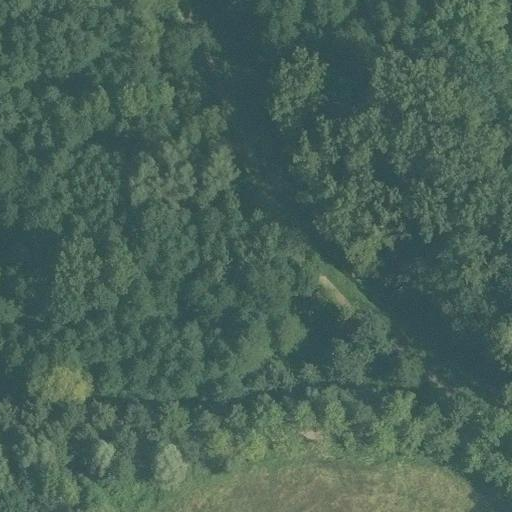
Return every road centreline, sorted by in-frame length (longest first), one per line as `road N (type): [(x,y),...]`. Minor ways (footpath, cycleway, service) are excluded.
road 1 (track): [(188,0),(293,237),(334,293),(401,358),(474,410),(468,444)]
road 2 (unclassified): [(0,452),(442,435),(511,475)]
